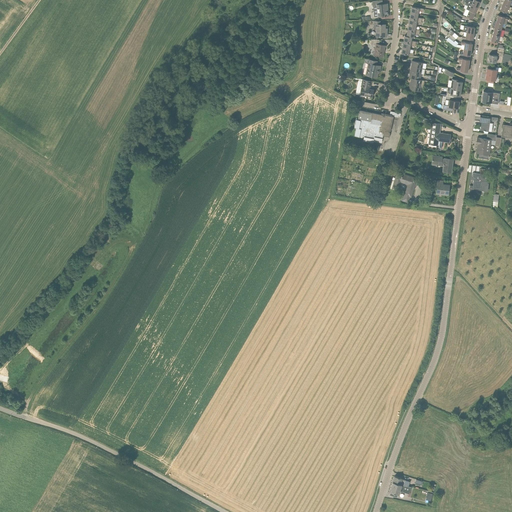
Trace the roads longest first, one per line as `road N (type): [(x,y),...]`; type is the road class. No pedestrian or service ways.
road 1 (tertiary): [(375,511),(441,336),(468,129)]
road 2 (unclassified): [(223,511),(85,438),(0,408)]
